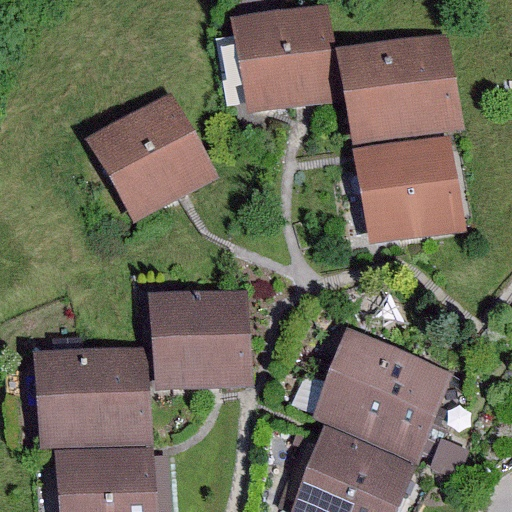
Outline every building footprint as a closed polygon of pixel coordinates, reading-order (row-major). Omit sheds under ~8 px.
[(234,26),(248,119),(309,110),(342,105),(328,12),(234,26)] [(355,153),(464,132),(447,42),(338,62),(355,153)] [(91,148),(136,228),(185,200),(217,182),(171,102),(91,148)] [(356,162),(372,250),(467,232),(450,144),(356,162)] [(154,305),(159,396),(251,390),(246,300),(154,305)] [(316,425),(421,466),(455,380),(350,339),(316,425)] [(44,454),(153,447),(147,356),(38,363),(44,454)] [(294,511),(402,511),(418,472),(324,436),(294,511)] [(443,445),(434,471),(456,479),(465,453),(443,445)] [(59,464),(62,511),(160,511),(156,461),(156,457),(59,464)] [(174,511),(170,460),(156,461),(160,511),(174,511)]
